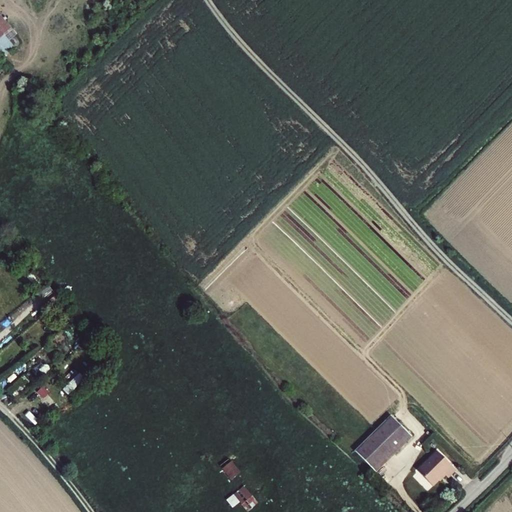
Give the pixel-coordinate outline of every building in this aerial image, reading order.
[(0,15),(0,53),(3,57),(21,42),(0,15)] [(52,305),(56,310),(62,305),(48,287),(34,298),(44,311),(52,305)] [(25,377),(8,390),(14,397),(31,384),(25,377)] [(40,390),(37,395),(41,397),(36,407),(48,414),(57,398),(40,390)] [(390,421),(353,455),(374,477),(410,443),(390,421)] [(449,485),(457,476),(439,456),(418,476),(433,492),(445,481),(449,485)] [(229,459),(219,467),(231,482),(241,473),(229,459)] [(245,511),(248,511),(258,505),(245,487),(225,501),(232,510),(240,504),(245,511)]
